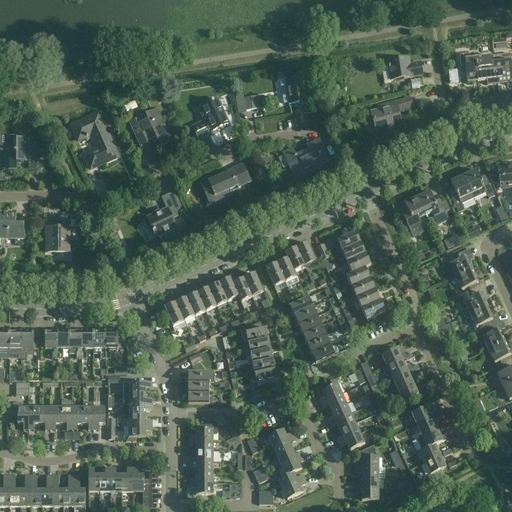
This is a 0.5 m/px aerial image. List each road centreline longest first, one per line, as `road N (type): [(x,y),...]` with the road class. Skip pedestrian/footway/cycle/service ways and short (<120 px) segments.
road 1 (tertiary): [(124,299),(364,193)]
road 2 (residential): [(337,497),(335,467),(321,456),(298,402),(244,418),(171,416)]
road 3 (residential): [(86,213),(241,144),(296,136)]
road 4 (residential): [(0,454),(61,463),(101,449),(171,449)]
road 5 (residential): [(419,327),(364,193)]
road 6 (residential): [(470,454),(419,327)]
road 7 (residential): [(171,416),(167,387),(124,299)]
road 8 (tertiary): [(0,309),(124,299)]
